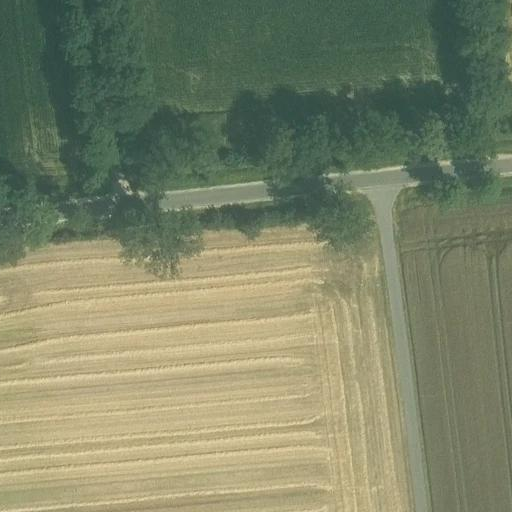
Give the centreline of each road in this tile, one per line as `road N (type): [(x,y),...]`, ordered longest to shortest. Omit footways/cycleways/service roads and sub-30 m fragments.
road 1 (tertiary): [(511,166),(0,219)]
road 2 (track): [(380,180),(423,511)]
road 3 (track): [(97,0),(122,206)]
